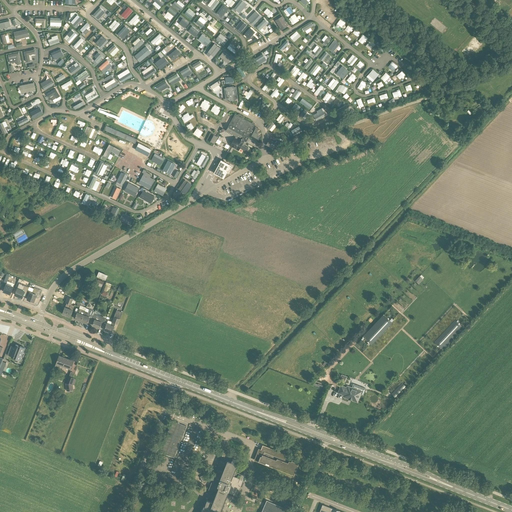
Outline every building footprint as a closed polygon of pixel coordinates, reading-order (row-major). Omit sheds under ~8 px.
[(211,8),(213,10),(219,2),(216,0),(217,0),(216,0),(212,0),(209,4),(212,6),(211,8)] [(232,0),(226,0),(225,2),(227,3),(226,5),(231,8),(236,2),(232,0)] [(241,0),(240,0),(234,8),(237,11),(244,2),(241,0)] [(173,4),(181,11),(183,8),(185,6),(179,1),(177,3),(175,1),(173,4)] [(222,17),(228,9),(226,7),(223,5),(217,13),(222,17)] [(291,6),(283,11),(287,16),(294,12),(291,6)] [(106,12),(101,7),(93,15),(96,18),(96,17),(99,20),(106,12)] [(128,7),(121,15),(125,19),(133,11),(128,7)] [(176,14),(169,8),(167,11),(168,12),(174,17),(176,14)] [(269,8),(264,11),(268,19),(273,16),(269,8)] [(136,14),(129,22),(131,25),(133,23),(135,25),(140,20),(138,18),(139,17),(136,14)] [(250,22),(253,25),(261,16),(258,14),(250,22)] [(80,17),(77,15),(71,22),(73,24),(73,25),(76,27),(83,20),(80,17)] [(281,31),(289,27),(282,17),(275,21),(281,31)] [(196,23),(202,27),(205,23),(200,18),(196,23)] [(430,23),(441,33),(446,28),(435,18),(430,23)] [(46,19),(35,19),(35,23),(42,23),(42,28),(45,28),(46,19)] [(265,20),(257,27),(260,30),(268,23),(265,20)] [(10,21),(0,23),(0,27),(1,29),(11,27),(10,21)] [(114,31),(120,24),(117,22),(111,29),(114,31)] [(83,33),(90,25),(87,23),(80,30),(83,33)] [(240,32),(246,25),(244,23),(241,27),(238,25),(236,28),(240,32)] [(311,23),(302,29),(304,32),(305,31),(307,34),(312,30),(310,28),(313,26),(311,23)] [(120,37),(128,29),(125,26),(117,34),(120,37)] [(199,32),(192,27),(188,32),(195,37),(199,32)] [(149,38),(156,32),(154,29),(152,31),(150,28),(145,33),(149,38)] [(206,30),(213,36),(215,33),(208,28),(206,30)] [(250,28),(244,35),(246,37),(248,35),(250,38),(255,33),(250,28)] [(27,29),(14,32),(16,40),(29,37),(27,29)] [(67,35),(70,37),(67,41),(69,43),(77,35),(71,30),(67,35)] [(296,31),(290,37),(294,42),(301,36),(296,31)] [(159,34),(151,42),(153,45),(155,43),(157,45),(162,41),(160,38),(162,37),(159,34)] [(358,41),(363,44),(368,37),(362,34),(358,41)] [(211,41),(203,35),(200,37),(209,44),(211,41)] [(216,39),(223,45),(225,42),(222,40),(223,38),(220,35),(216,39)] [(325,46),(332,38),(329,36),(326,40),(324,38),(321,42),(323,44),(325,46)] [(84,41),(81,38),(74,46),(76,49),(84,41)] [(100,44),(103,47),(109,40),(106,38),(100,44)] [(144,42),(141,40),(133,47),(136,50),(144,42)] [(287,40),(279,48),(281,51),(289,43),(287,40)] [(335,40),(329,48),(334,52),(340,44),(335,40)] [(365,45),(370,50),(375,45),(371,40),(365,45)] [(220,49),(215,44),(211,49),(216,53),(220,49)] [(227,48),(234,54),(236,52),(233,49),(235,47),(230,44),(229,46),(227,48)] [(107,51),(110,54),(117,47),(114,45),(107,51)] [(316,57),(322,50),(317,45),(313,51),(315,53),(314,54),(316,57)] [(149,50),(146,47),(138,54),(138,55),(139,56),(140,57),(149,50)] [(466,47),(462,51),(468,58),(475,52),(473,50),(470,52),(466,47)] [(169,55),(173,61),(181,53),(179,51),(177,49),(169,55)] [(24,52),(26,62),(30,61),(29,55),(35,54),(34,50),(24,52)] [(232,58),(224,51),(219,57),(228,63),(232,58)] [(323,61),(328,54),(325,52),(320,59),(323,61)] [(16,59),(18,66),(22,65),(19,53),(9,56),(9,60),(16,59)] [(94,61),(97,63),(103,57),(100,54),(94,61)] [(265,62),(262,56),(260,58),(259,57),(257,59),(260,65),(263,64),(263,63),(265,62)] [(352,66),(358,58),(355,56),(349,64),(352,66)] [(156,64),(160,69),(168,63),(166,61),(164,58),(156,64)] [(306,69),(313,61),(310,59),(303,67),(306,69)] [(112,66),(107,60),(99,68),(101,70),(105,67),(108,70),(112,66)] [(200,61),(193,65),(195,69),(195,68),(197,71),(203,67),(201,64),(202,64),(200,61)] [(287,69),(291,64),(286,61),(281,67),(283,69),(285,68),(287,69)] [(360,61),(359,64),(357,62),(355,65),(362,70),(365,65),(360,61)] [(393,72),(399,67),(394,62),(389,68),(393,72)] [(74,64),(69,68),(71,71),(70,71),(73,74),(81,68),(79,65),(76,67),(74,64)] [(316,64),(309,72),(312,75),(313,74),(315,76),(321,68),(319,66),(316,64)] [(188,67),(180,72),(182,75),(184,78),(192,73),(190,70),(188,67)] [(295,77),(300,71),(295,67),(290,73),(295,77)] [(143,75),(146,79),(156,72),(154,68),(143,75)] [(243,70),(242,68),(239,70),(243,77),(246,76),(245,75),(247,74),(245,69),(243,70)] [(342,78),(348,70),(346,69),(343,72),(341,71),(339,74),(340,75),(339,76),(342,78)] [(88,74),(86,70),(75,78),(77,81),(80,80),(81,82),(85,79),(84,77),(88,74)] [(372,80),(378,73),(374,70),(367,76),(372,80)] [(396,76),(400,80),(406,75),(402,70),(396,76)] [(305,80),(308,76),(303,72),(297,80),(300,82),(303,78),(305,80)] [(122,82),(132,76),(130,73),(120,79),(122,82)] [(389,82),(393,79),(387,73),(381,78),(385,82),(387,80),(389,82)] [(177,74),(168,79),(170,83),(170,82),(179,77),(177,74)] [(354,81),(356,76),(351,74),(350,78),(347,77),(346,81),(351,83),(352,81),(354,81)] [(259,76),(257,79),(267,87),(270,84),(259,76)] [(333,90),(339,82),(336,80),(333,78),(328,85),(330,87),(330,88),(333,90)] [(54,85),(50,79),(44,82),(46,85),(43,87),(44,90),(54,85)] [(71,80),(61,86),(63,89),(73,83),(71,80)] [(165,81),(157,85),(159,89),(160,88),(161,91),(169,87),(165,81)] [(362,90),(366,83),(361,81),(358,88),(362,90)] [(117,85),(115,82),(106,88),(108,91),(117,85)] [(22,94),(37,91),(35,84),(20,87),(22,94)] [(317,96),(319,93),(322,90),(323,87),(321,85),(314,93),(317,96)] [(227,89),(224,89),(226,101),(228,102),(229,103),(236,102),(236,101),(238,100),(236,88),(234,88),(234,87),(227,88),(227,89)] [(56,89),(47,94),(50,99),(51,99),(52,100),(53,100),(60,96),(56,89)] [(276,98),(279,94),(278,92),(279,91),(276,89),(271,96),(273,98),(274,96),(276,98)] [(391,97),(397,95),(401,94),(399,89),(389,93),(391,97)] [(301,94),(299,92),(298,93),(296,92),(292,97),(296,100),(301,94)] [(96,93),(86,99),(88,102),(98,96),(96,93)] [(328,102),(332,96),(327,93),(323,99),(325,101),(326,100),(328,102)] [(190,108),(196,103),(191,98),(185,102),(190,108)] [(303,98),(300,102),(310,109),(312,106),(303,98)] [(205,99),(201,106),(208,110),(211,105),(209,104),(210,101),(205,99)] [(339,108),(342,103),(339,100),(337,99),(332,105),(333,107),(335,105),(339,108)] [(265,106),(263,104),(260,109),(265,113),(271,105),(267,103),(265,106)] [(295,103),(291,109),(297,113),(301,106),(295,103)] [(212,116),(216,118),(221,108),(215,104),(211,111),(214,113),(212,116)] [(343,114),(349,111),(347,109),(348,108),(346,106),(335,112),(337,114),(341,112),(343,114)] [(35,110),(31,113),(34,118),(43,113),(40,108),(36,111),(35,110)] [(326,115),(322,108),(317,111),(317,113),(313,115),(316,121),(326,115)] [(304,120),(310,115),(306,111),(301,116),(304,120)] [(284,115),(281,112),(275,120),(278,123),(283,116),(284,115)] [(226,131),(236,136),(231,146),(239,150),(241,145),(242,145),(244,140),(246,141),(249,136),(259,141),(262,136),(259,135),(261,133),(258,132),(260,129),(254,126),(255,125),(243,119),(244,117),(239,114),(238,116),(235,114),(226,131)] [(27,117),(18,122),(20,126),(29,121),(27,117)] [(284,125),(288,129),(292,125),(288,121),(284,125)] [(191,122),(186,125),(189,131),(194,127),(191,122)] [(272,132),(276,126),(272,122),(267,128),(272,132)] [(289,129),(291,131),(297,124),(295,123),(289,129)] [(87,136),(95,140),(98,132),(95,130),(95,129),(91,128),(87,127),(83,135),(87,136)] [(194,133),(200,138),(204,132),(197,128),(194,133)] [(212,134),(209,141),(214,144),(218,137),(212,134)] [(269,139),(266,145),(277,151),(281,146),(269,139)] [(148,156),(151,150),(138,143),(135,150),(148,156)] [(109,144),(103,156),(107,158),(111,151),(118,155),(121,151),(109,144)] [(164,159),(155,154),(153,157),(162,162),(164,159)] [(209,158),(206,156),(200,166),(204,167),(209,158)] [(175,165),(168,161),(164,169),(171,173),(175,165)] [(223,161),(215,174),(223,178),(226,173),(228,174),(232,166),(223,161)] [(98,174),(104,163),(100,162),(95,173),(98,174)] [(123,173),(119,183),(122,184),(127,175),(124,173),(123,173)] [(139,183),(150,189),(153,182),(143,176),(139,183)] [(97,179),(94,177),(89,187),(92,189),(97,179)] [(185,194),(191,185),(185,180),(182,184),(185,186),(181,191),(185,194)] [(126,187),(137,193),(139,188),(129,183),(126,187)] [(165,192),(158,188),(160,185),(158,183),(154,191),(163,196),(165,192)] [(121,189),(116,187),(114,192),(115,192),(114,195),(112,198),(116,199),(121,189)] [(143,191),(140,197),(148,202),(150,199),(152,200),(154,197),(143,191)] [(132,222),(131,222),(123,218),(121,217),(120,220),(130,225),(132,222)] [(15,238),(24,233),(22,229),(13,234),(15,238)] [(13,287),(6,284),(10,275),(7,274),(5,279),(4,280),(2,286),(5,287),(3,292),(10,294),(13,287)] [(418,284),(423,279),(420,275),(415,280),(418,284)] [(27,293),(29,287),(23,285),(19,283),(17,288),(15,295),(22,298),(25,292),(27,293)] [(36,297),(39,298),(42,291),(34,288),(32,293),(30,292),(27,299),(34,302),(36,297)] [(66,303),(67,303),(65,307),(62,314),(70,317),(74,306),(71,304),(73,299),(68,297),(66,303)] [(75,319),(81,321),(85,311),(79,309),(77,312),(75,319)] [(88,312),(85,311),(81,321),(87,323),(90,317),(92,318),(93,317),(94,314),(95,311),(90,309),(88,312)] [(114,317),(112,322),(115,323),(118,324),(120,319),(123,312),(117,310),(114,317)] [(94,314),(93,317),(95,318),(92,325),(100,328),(102,322),(104,323),(106,318),(100,316),(100,317),(94,314)] [(384,315),(363,336),(370,343),(391,321),(384,315)] [(456,321),(436,343),(443,350),(463,328),(456,321)] [(114,326),(115,323),(112,322),(111,325),(107,323),(104,330),(112,333),(115,326),(114,326)] [(7,355),(11,357),(16,359),(20,360),(22,356),(23,357),(25,353),(23,352),(25,348),(16,345),(15,347),(11,346),(7,355)] [(61,366),(71,369),(74,361),(59,355),(54,368),(58,369),(58,368),(60,369),(61,366)] [(67,391),(73,390),(72,384),(74,378),(69,376),(66,383),(67,391)] [(402,383),(392,394),(397,399),(407,388),(402,383)] [(363,396),(366,389),(357,385),(356,389),(347,386),(346,388),(341,385),(338,393),(344,395),(343,397),(349,399),(349,398),(352,399),(351,400),(357,402),(360,394),(363,396)] [(187,418),(170,412),(157,448),(173,454),(187,418)] [(291,456),(263,445),(261,450),(259,449),(255,461),(270,467),(270,466),(295,476),(299,464),(292,461),(291,462),(289,461),(291,456)] [(214,511),(215,510),(219,511),(220,511),(228,493),(232,484),(230,483),(238,464),(236,463),(237,461),(233,459),(234,455),(226,451),(223,458),(221,457),(211,483),(209,490),(211,490),(216,493),(213,502),(207,499),(204,506),(203,506),(200,511),(214,511)] [(172,472),(172,460),(161,460),(161,470),(163,470),(163,468),(167,468),(167,472),(172,472)] [(262,511),(288,511),(289,510),(267,501),(262,511)]
